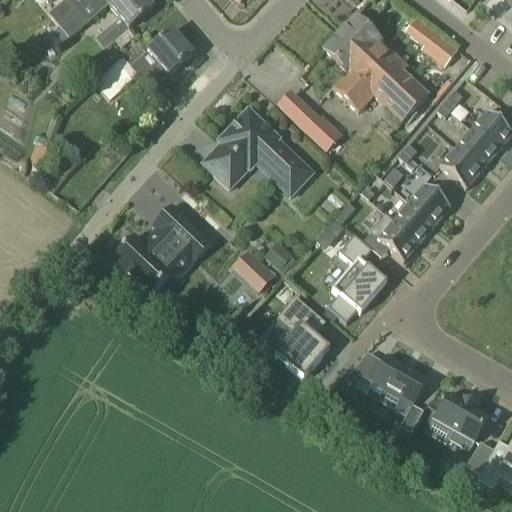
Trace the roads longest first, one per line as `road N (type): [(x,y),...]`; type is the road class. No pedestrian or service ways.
road 1 (residential): [(42,290),(238,56)]
road 2 (residential): [(511,388),(425,337),(419,324),(511,196)]
road 3 (residential): [(410,0),(511,80)]
